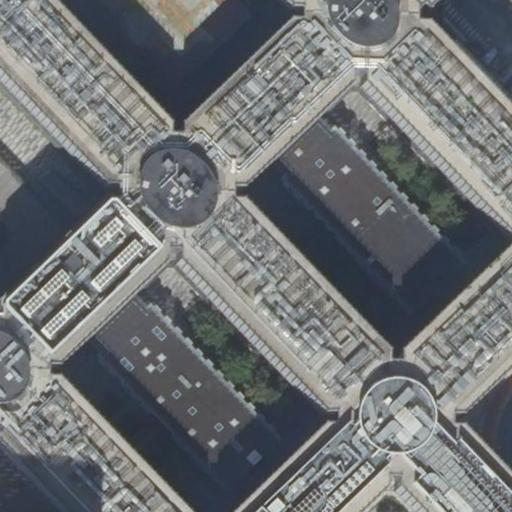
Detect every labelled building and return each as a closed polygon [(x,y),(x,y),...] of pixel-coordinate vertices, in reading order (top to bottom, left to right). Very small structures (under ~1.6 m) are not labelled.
[(43,0),(0,0),(0,84),(103,191),(113,191),(167,139),(167,129),(43,0)] [(242,5),(236,0),(82,0),(173,94),(253,18),(242,5)] [(272,0),(286,14),(297,14),(311,0),(272,0)] [(297,25),(349,79),(359,79),(415,26),(414,16),(407,10),(397,0),(311,0),(297,14),(297,25)] [(397,0),(407,10),(414,16),(421,9),(429,17),(446,0),(397,0)] [(348,90),(349,79),(297,25),(286,25),(178,129),(178,139),(230,193),(240,194),(348,90)] [(415,26),(359,79),(359,90),(504,241),(511,241),(511,117),(425,27),(415,26)] [(329,142),(319,129),(300,146),(281,163),(290,173),(282,180),(414,319),(462,267),(335,137),(329,142)] [(175,256),(230,204),(230,193),(178,139),(167,139),(113,191),(113,202),(165,256),(175,256)] [(0,165),(0,294),(65,233),(0,165)] [(165,267),(165,256),(113,202),(102,201),(86,217),(79,224),(0,299),(0,322),(46,370),(57,370),(93,336),(127,302),(145,286),(165,267)] [(240,204),(230,204),(175,256),(175,267),(321,418),(331,418),(385,366),(386,355),(240,204)] [(511,369),(511,251),(504,252),(396,356),(396,366),(448,420),(459,420),(511,369)] [(141,316),(127,302),(93,336),(107,349),(97,359),(227,497),(281,446),(150,306),(141,316)] [(0,426),(46,381),(46,370),(0,322),(0,426)] [(448,431),(448,420),(396,366),(385,366),(331,418),(331,429),(383,483),(394,483),(448,431)] [(182,511),(56,381),(46,381),(0,426),(0,452),(57,511),(182,511)] [(233,511),(363,511),(383,494),(383,483),(331,429),(321,428),(301,447),(233,511)] [(511,511),(511,486),(458,431),(448,431),(394,483),(393,494),(410,511),(511,511)]
